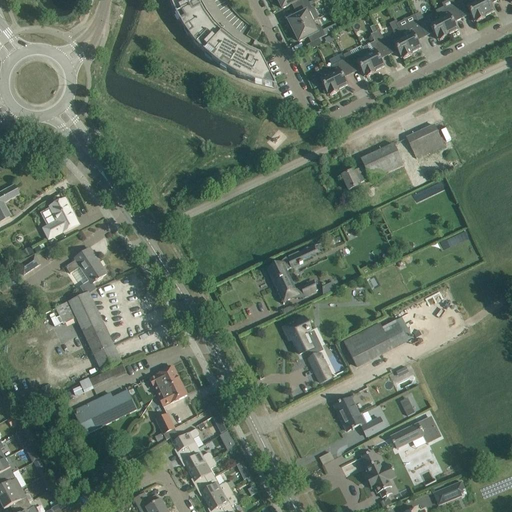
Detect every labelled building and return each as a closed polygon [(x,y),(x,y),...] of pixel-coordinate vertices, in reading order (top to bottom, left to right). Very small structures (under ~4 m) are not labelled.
[(171,0),(176,14),(185,30),(191,39),(194,43),(206,55),(219,66),(236,76),(255,84),(277,90),(261,58),(249,53),(235,44),(223,34),(214,24),(208,16),(202,5),(199,0),(171,0)] [(295,3),(298,9),(309,3),(307,0),(301,0),(300,0),(275,0),(279,7),(281,6),(282,10),(295,3)] [(475,0),(465,0),(455,5),(462,19),(468,16),(467,15),(470,13),(474,22),(476,22),(477,23),(485,19),(485,17),(484,17),(475,0)] [(498,0),(475,0),(484,17),(485,17),(494,12),(490,3),(492,2),(493,3),(499,0),(498,0)] [(319,19),(313,7),(311,8),(309,3),(298,9),(301,15),(288,21),(290,24),(288,25),(292,32),(312,22),(319,19)] [(436,11),(437,14),(448,36),(458,31),(453,22),(456,20),(456,22),(462,19),(455,5),(446,10),(444,7),(436,11)] [(432,17),(419,24),(425,37),(431,34),(431,33),(433,32),(438,41),(439,40),(440,42),(449,37),(448,36),(437,14),(434,15),(432,16),(432,17)] [(312,22),(292,32),(296,40),(297,39),(299,42),(311,36),(314,42),(326,36),(320,26),(315,28),(312,22)] [(416,40),(419,39),(420,40),(425,37),(419,24),(406,30),(408,35),(403,38),(411,54),(421,49),(416,40)] [(395,36),(382,42),(389,56),(395,53),(394,51),(397,50),(401,59),(403,58),(403,60),(412,56),(411,54),(403,38),(401,33),(400,33),(399,30),(393,32),(395,36)] [(369,45),(362,48),(364,51),(366,56),(374,72),(375,72),(384,67),(380,58),(383,57),(383,58),(389,56),(382,42),(381,39),(374,42),(374,43),(370,45),(369,45)] [(319,40),(308,45),(311,51),(322,45),(319,40)] [(346,60),(345,60),(352,74),(358,71),(357,70),(360,68),(364,77),(366,77),(367,78),(376,74),(375,72),(374,72),(366,56),(364,51),(352,57),(350,53),(344,56),(346,60)] [(342,54),(329,61),(332,67),(335,72),(330,75),(338,91),(348,86),(343,77),(346,75),(347,77),(352,74),(345,60),(342,54)] [(338,91),(330,75),(326,67),(320,70),(321,73),(314,76),(316,80),(310,82),(314,89),(319,87),(320,88),(323,87),(328,96),(329,95),(330,97),(339,92),(338,91)] [(444,147),(434,126),(407,139),(417,160),(444,147)] [(404,167),(394,145),(361,160),(364,167),(370,179),(371,182),(404,167)] [(370,179),(364,167),(353,172),(342,177),(349,191),(360,186),(359,184),(370,179)] [(0,193),(0,221),(10,216),(3,203),(19,195),(14,186),(0,193)] [(403,195),(401,189),(394,193),(396,197),(403,195)] [(43,229),(44,232),(49,241),(63,233),(63,234),(79,226),(65,199),(49,207),(57,222),(43,229)] [(103,228),(109,225),(106,219),(82,230),(88,245),(107,237),(103,228)] [(77,261),(66,268),(70,275),(81,268),(90,281),(80,288),(83,293),(82,294),(84,296),(89,294),(89,295),(97,290),(95,287),(93,283),(95,282),(96,282),(98,281),(106,275),(90,250),(81,255),(76,259),(77,261)] [(268,271),(277,292),(279,290),(281,293),(279,294),(283,302),(295,297),(296,299),(305,298),(304,297),(318,291),(317,290),(314,292),(310,284),(296,291),(287,271),(303,263),(302,262),(309,260),(305,251),(286,259),(286,258),(275,268),(275,269),(269,272),(268,271)] [(18,267),(24,276),(41,265),(35,255),(17,265),(18,267)] [(370,265),(361,270),(364,276),(374,272),(370,265)] [(323,295),(323,296),(335,290),(332,283),(322,288),(325,294),(323,295)] [(76,319),(101,372),(121,362),(89,295),(89,294),(84,296),(64,305),(56,310),(63,325),(76,319)] [(56,309),(64,305),(61,299),(53,303),(56,309)] [(306,333),(310,332),(303,318),(282,328),(289,342),(292,340),(299,355),(313,348),(306,333)] [(379,324),(345,342),(358,367),(393,349),(379,324)] [(332,378),(321,355),(309,360),(320,384),(332,378)] [(123,365),(80,382),(84,390),(126,373),(123,365)] [(180,382),(173,368),(156,376),(156,377),(150,380),(156,393),(162,390),(180,382)] [(187,396),(180,382),(162,390),(156,393),(163,408),(187,396)] [(111,394),(74,412),(85,436),(137,411),(127,392),(113,399),(111,394)] [(351,399),(341,404),(340,403),(339,404),(339,405),(336,406),(343,420),(341,420),(347,432),(352,430),(353,431),(355,430),(354,429),(360,426),(366,438),(385,428),(380,419),(367,425),(362,415),(359,416),(351,399)] [(407,399),(400,403),(407,417),(414,414),(407,399)] [(11,409),(5,412),(8,418),(14,415),(11,409)] [(157,421),(158,424),(164,435),(175,430),(168,415),(157,421)] [(15,417),(8,421),(12,427),(19,423),(15,417)] [(207,421),(209,424),(210,426),(216,422),(213,418),(207,421)] [(223,423),(217,426),(222,435),(228,432),(223,423)] [(417,425),(391,438),(393,443),(394,445),(394,444),(397,449),(423,437),(427,446),(441,439),(435,427),(421,434),(417,425)] [(174,451),(179,459),(198,448),(204,445),(199,437),(199,434),(197,429),(181,438),(172,443),(176,450),(174,451)] [(23,431),(16,435),(24,449),(31,446),(23,431)] [(236,447),(228,432),(221,436),(229,451),(236,447)] [(165,438),(162,434),(155,437),(157,442),(165,438)] [(186,467),(189,473),(214,459),(211,455),(208,454),(203,457),(198,448),(179,459),(184,468),(186,467)] [(378,463),(373,452),(368,455),(368,454),(366,455),(366,456),(362,458),(367,469),(365,469),(369,478),(368,479),(372,487),(373,486),(377,494),(380,493),(383,499),(387,497),(389,497),(388,496),(392,494),(390,489),(392,487),(389,481),(396,477),(394,472),(393,470),(390,465),(383,469),(380,462),(378,463)] [(32,455),(30,459),(33,463),(39,460),(35,453),(32,455)] [(331,453),(321,457),(324,464),(334,459),(331,453)] [(191,480),(196,489),(215,478),(210,470),(215,467),(216,464),(214,459),(189,473),(193,479),(191,480)] [(19,471),(16,465),(13,464),(9,466),(5,460),(0,462),(0,478),(1,481),(18,471),(19,471)] [(43,467),(37,470),(41,477),(46,474),(43,467)] [(4,486),(0,487),(0,500),(22,488),(14,474),(1,481),(4,486)] [(203,496),(206,503),(230,489),(228,484),(225,483),(220,486),(215,478),(196,489),(201,497),(203,496)] [(465,491),(462,483),(434,494),(439,506),(462,497),(466,495),(465,491)] [(14,505),(17,510),(29,503),(33,500),(30,494),(27,494),(25,495),(22,488),(0,500),(0,502),(4,510),(14,505)] [(208,510),(209,511),(223,511),(232,508),(232,507),(239,503),(235,496),(232,496),(233,493),(230,489),(206,503),(210,509),(208,510)] [(133,498),(140,511),(162,511),(166,510),(161,500),(151,506),(144,492),(133,498)] [(52,511),(62,511),(61,510),(67,507),(64,502),(51,509),(52,510),(52,511)] [(18,511),(36,511),(34,507),(32,508),(29,503),(17,510),(18,511)]
